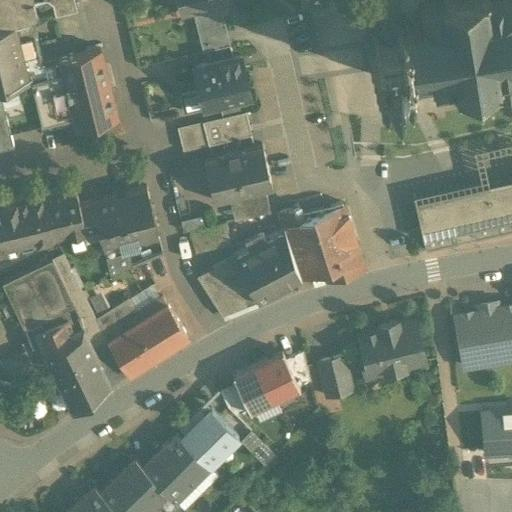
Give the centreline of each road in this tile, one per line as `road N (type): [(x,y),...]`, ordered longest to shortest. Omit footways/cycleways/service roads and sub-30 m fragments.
road 1 (residential): [(381,281),(352,176),(304,179),(274,57)]
road 2 (tertiary): [(6,476),(221,342)]
road 3 (residential): [(144,139),(179,275),(221,342)]
road 4 (tertiary): [(221,342),(381,281)]
road 5 (residential): [(0,177),(144,139)]
road 6 (residential): [(144,139),(108,8)]
road 7 (tertiary): [(381,281),(511,257)]
